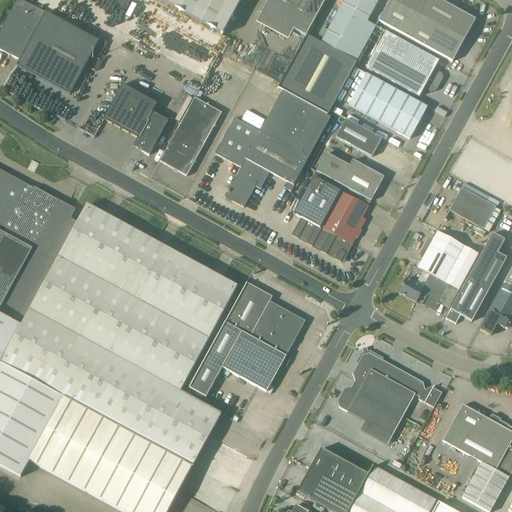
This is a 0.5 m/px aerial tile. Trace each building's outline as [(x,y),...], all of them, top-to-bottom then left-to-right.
[(14,5),(0,32),(0,49),(20,60),(46,13),(22,0),(17,0),(15,6),(14,5)] [(157,0),(223,35),(241,0),(157,0)] [(269,0),(255,27),(286,44),(292,34),(304,40),(326,0),(269,0)] [(344,0),(321,44),(356,63),(376,27),(367,22),(379,0),(344,0)] [(476,20),(439,0),(390,0),(379,22),(453,62),(476,20)] [(50,4),(46,13),(20,60),(26,64),(23,69),(70,95),(99,41),(51,16),(56,7),(50,4)] [(367,68),(420,97),(424,89),(432,93),(436,92),(443,79),(442,74),(435,70),(439,62),(386,33),(367,68)] [(327,116),(356,63),(321,44),(307,36),(278,89),(283,91),(316,110),(327,116)] [(20,60),(16,66),(23,70),(23,69),(26,64),(20,60)] [(349,106),(410,140),(427,108),(366,75),(349,106)] [(149,156),(155,146),(168,122),(153,113),(157,105),(140,95),(123,86),(104,120),(138,139),(133,147),(149,156)] [(283,91),(260,133),(293,151),(316,110),(283,91)] [(195,99),(165,152),(160,162),(187,177),(222,114),(195,99)] [(331,118),(327,116),(316,110),(293,151),(260,133),(235,119),(215,154),(241,168),(225,197),(244,208),(258,183),(262,185),(269,172),(286,182),(294,186),(331,118)] [(372,157),(382,139),(346,120),(336,138),(372,157)] [(317,172),(371,202),(384,178),(353,161),(350,166),(327,154),(317,172)] [(78,223),(62,214),(54,210),(59,202),(0,170),(0,465),(21,477),(30,461),(123,511),(168,511),(222,415),(180,392),(238,287),(87,206),(78,223)] [(352,246),(320,228),(340,192),(314,177),(294,214),(301,218),(292,235),(343,263),(352,246)] [(286,182),(283,187),(291,191),(294,186),(286,182)] [(501,211),(497,208),(499,204),(464,184),(449,212),(488,233),(501,211)] [(320,228),(352,246),(366,220),(362,218),(368,207),(340,192),(320,228)] [(419,297),(423,299),(424,297),(426,298),(423,304),(435,311),(449,285),(459,291),(479,255),(438,233),(433,242),(431,240),(428,241),(421,256),(421,258),(423,259),(418,269),(431,275),(424,289),(406,279),(399,293),(416,303),(419,297)] [(498,254),(504,241),(492,234),(469,278),(446,319),(456,324),(461,316),(472,322),(489,290),(507,259),(498,254)] [(505,329),(511,315),(511,268),(505,282),(506,283),(480,330),(489,335),(495,324),(505,329)] [(222,368),(256,387),(266,392),(281,366),(284,368),(286,367),(290,361),(289,358),(286,357),(305,322),(270,302),(273,297),(247,283),(189,388),(206,398),(222,368)] [(368,352),(363,353),(364,355),(363,356),(353,374),(355,381),(352,388),(351,387),(345,389),(338,402),(340,408),(392,437),(415,395),(390,381),(397,369),(370,354),(369,354),(368,352)] [(433,389),(432,389),(430,393),(425,390),(423,383),(397,369),(390,381),(415,395),(420,398),(419,400),(434,408),(442,394),(433,389)] [(461,500),(483,511),(490,511),(511,472),(511,427),(491,416),(489,421),(462,406),(443,442),(482,464),(461,500)] [(423,411),(419,419),(425,422),(429,414),(423,411)] [(382,511),(435,511),(440,504),(372,466),(367,475),(321,449),(309,471),(382,511)] [(382,511),(309,471),(297,493),(330,511),(382,511)]
